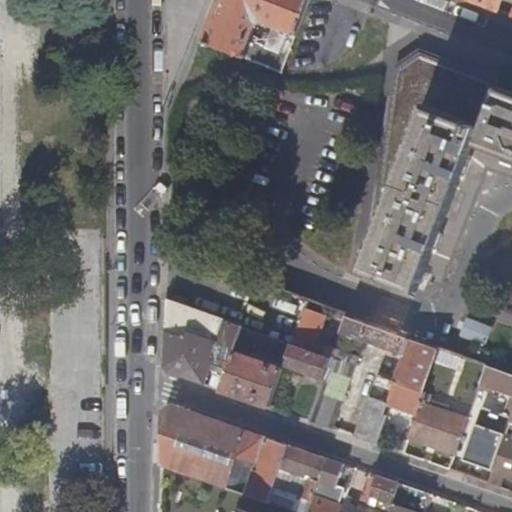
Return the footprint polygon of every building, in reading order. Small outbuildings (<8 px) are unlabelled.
[(218,0),(201,42),(281,74),(309,0),(218,0)] [(469,0),(498,11),(502,0),(469,0)] [(382,228),(366,271),(419,292),(435,249),(437,250),(443,234),(441,233),(462,175),(465,176),(471,161),(468,160),(474,145),(511,159),(511,94),(495,88),(498,82),(422,53),(397,67),(376,226),(382,228)] [(169,372),(222,391),(228,375),(212,370),(215,362),(211,360),(213,355),(232,362),(236,353),(239,343),(245,327),(167,300),(165,366),(169,372)] [(324,380),(332,359),(313,352),(320,332),(319,332),(322,323),(333,327),(329,339),(338,342),(341,333),(348,315),(310,301),(294,345),(288,360),(286,367),(324,380)] [(348,315),(341,333),(378,346),(375,354),(401,363),(409,338),(348,315)] [(466,317),(459,336),(484,345),(492,326),(466,317)] [(294,345),(245,327),(239,343),(288,360),(294,345)] [(418,341),(403,384),(426,392),(441,349),(418,341)] [(310,421),(333,429),(356,365),(352,363),(354,357),(335,351),(332,359),(324,380),(310,421)] [(222,391),(271,407),(285,370),(236,353),(232,362),(228,375),(222,391)] [(379,376),(371,396),(419,413),(426,393),(426,392),(403,384),(379,376)] [(426,393),(419,413),(411,440),(457,456),(473,410),(426,393)] [(164,411),(162,467),(270,504),(276,487),(282,469),(290,445),(173,405),(164,411)] [(366,410),(357,437),(377,444),(386,417),(366,410)] [(495,470),(491,483),(502,487),(506,474),(511,475),(511,441),(476,429),(466,459),(495,470)] [(276,487),(270,504),(292,511),(309,511),(328,459),(290,445),(282,469),(311,479),(305,496),(276,487)] [(402,445),(399,452),(405,454),(408,446),(402,445)] [(342,511),(345,505),(341,503),(345,490),(338,487),(346,464),(328,459),(309,511),(342,511)] [(388,511),(391,511),(401,484),(375,474),(366,497),(371,499),(369,505),(388,511)] [(396,511),(397,511),(399,506),(417,511),(426,511),(432,494),(401,484),(391,511),(396,511)] [(342,511),(365,511),(351,507),(354,499),(347,497),(345,505),(342,511)]
